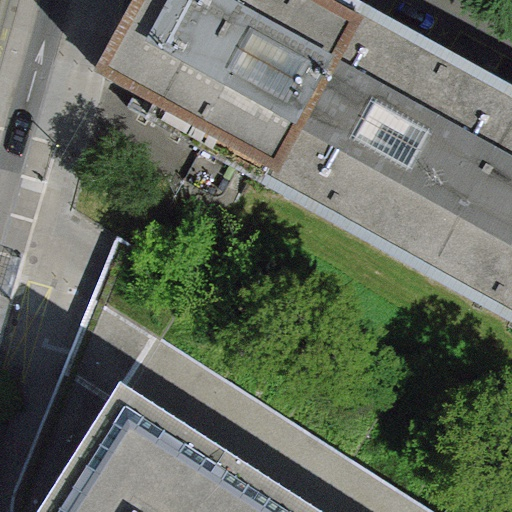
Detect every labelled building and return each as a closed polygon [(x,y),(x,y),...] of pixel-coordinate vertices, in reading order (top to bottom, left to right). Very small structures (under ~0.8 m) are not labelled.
[(268,185),(359,20),(323,0),(150,0),(108,78),(137,94),(131,107),(268,185)] [(432,275),(511,134),(511,103),(442,65),(359,20),(268,185),(432,275)] [(511,134),(432,275),(511,319),(511,134)] [(379,480),(414,426),(120,240),(96,298),(379,480)] [(13,511),(46,511),(122,392),(310,511),(359,511),(379,480),(96,298),(20,487),(14,508),(13,511)] [(310,511),(122,392),(46,511),(310,511)] [(379,480),(427,511),(511,511),(511,489),(414,426),(379,480)] [(427,511),(379,480),(359,511),(427,511)]
